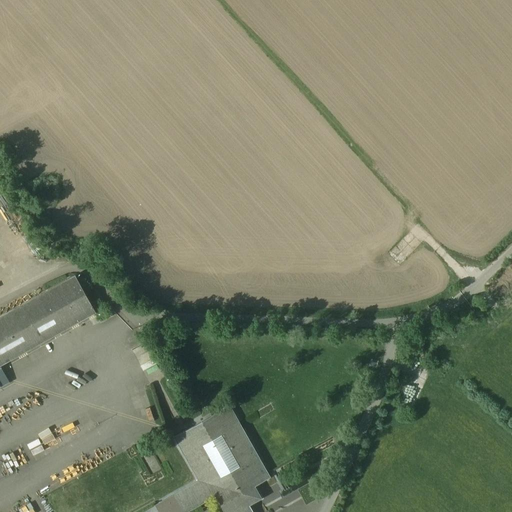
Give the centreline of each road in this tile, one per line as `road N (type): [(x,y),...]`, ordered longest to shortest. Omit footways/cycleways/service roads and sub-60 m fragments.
road 1 (unclassified): [(391,323),(136,313),(71,267)]
road 2 (unknown): [(21,483),(122,408),(123,377),(102,330)]
road 3 (unclassified): [(324,511),(382,382),(391,323)]
road 4 (unclassified): [(391,323),(447,307),(511,251)]
